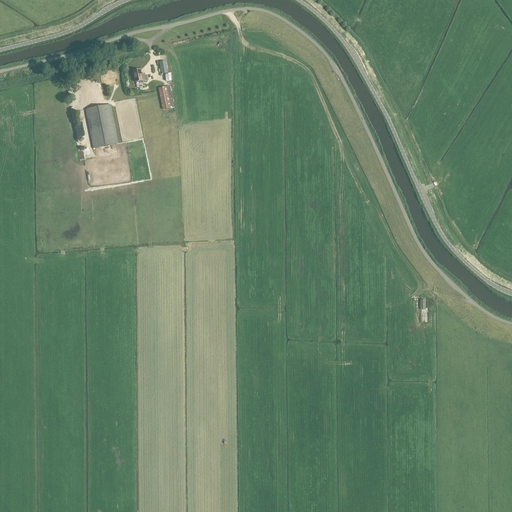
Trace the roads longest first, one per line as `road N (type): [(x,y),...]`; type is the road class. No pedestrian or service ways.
road 1 (unclassified): [(0,72),(221,12),(274,14),(338,72),(423,252),(473,303),(511,323)]
road 2 (unclassified): [(296,0),(354,56),(453,250),(511,293)]
road 3 (track): [(344,351),(354,320),(422,289),(473,303)]
road 4 (unclassified): [(0,50),(78,28),(128,0)]
